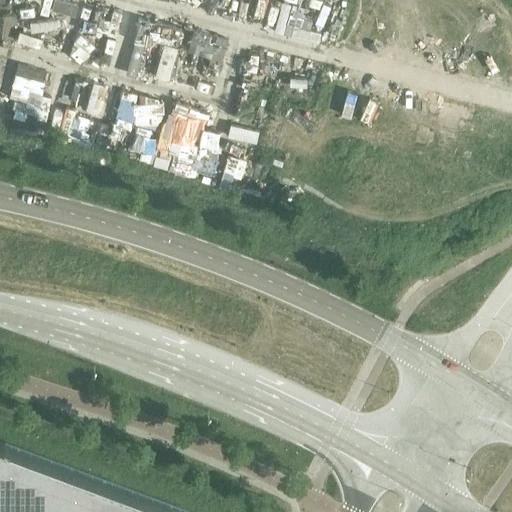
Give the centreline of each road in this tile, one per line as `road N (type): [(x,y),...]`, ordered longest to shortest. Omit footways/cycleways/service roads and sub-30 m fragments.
road 1 (secondary): [(467,384),(260,277),(122,228),(0,198)]
road 2 (secondary): [(0,310),(165,363),(406,475)]
